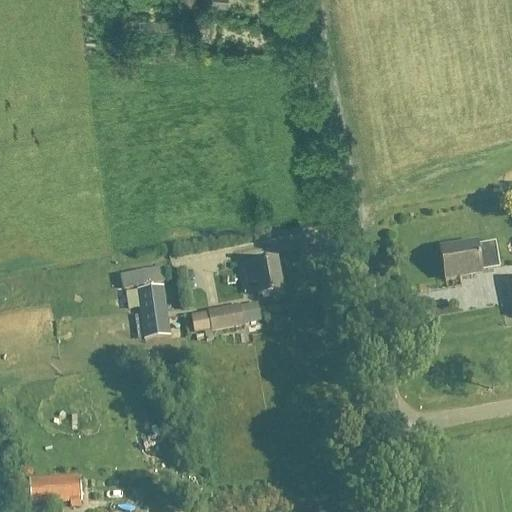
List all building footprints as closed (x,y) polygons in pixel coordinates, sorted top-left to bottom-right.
[(143,80),(143,113),(151,113),(151,80),(143,80)] [(90,118),(89,101),(97,101),(96,83),(79,83),(81,119),(90,118)] [(479,273),(497,270),(493,246),(476,249),(475,246),(439,252),(444,282),(480,276),(479,273)] [(257,299),(280,295),(275,263),(242,269),(245,286),(254,284),(257,299)] [(511,303),(511,277),(498,278),(498,303),(511,303)] [(143,342),(169,339),(162,289),(136,293),(143,342)] [(242,327),(238,308),(206,314),(209,333),(242,327)] [(175,328),(175,347),(188,348),(188,328),(175,328)] [(80,504),(79,479),(28,482),(30,507),(80,504)]
